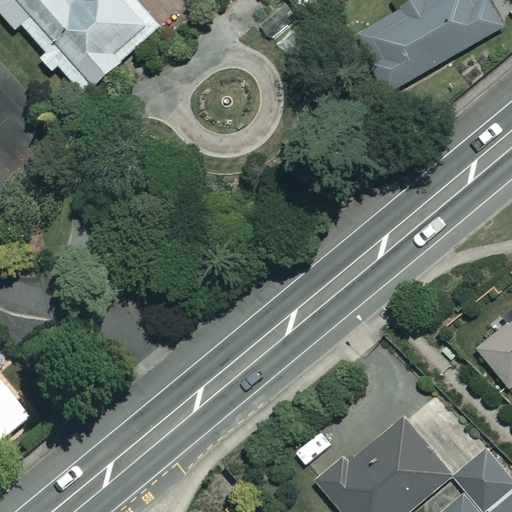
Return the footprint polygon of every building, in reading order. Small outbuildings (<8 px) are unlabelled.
[(51,73),(60,65),(81,91),(156,29),(131,0),(18,0),(30,13),(21,20),(48,52),(40,59),(51,73)] [(505,24),(490,0),(484,0),(481,2),(479,0),(404,0),(352,31),(387,92),(505,24)] [(511,319),(475,349),(507,390),(511,385),(511,319)] [(0,441),(29,417),(0,383),(0,441)] [(405,511),(449,477),(400,417),(350,459),(345,453),(312,481),(337,511),(405,511)] [(511,511),(511,477),(488,447),(451,477),(464,492),(439,511),(511,511)]
